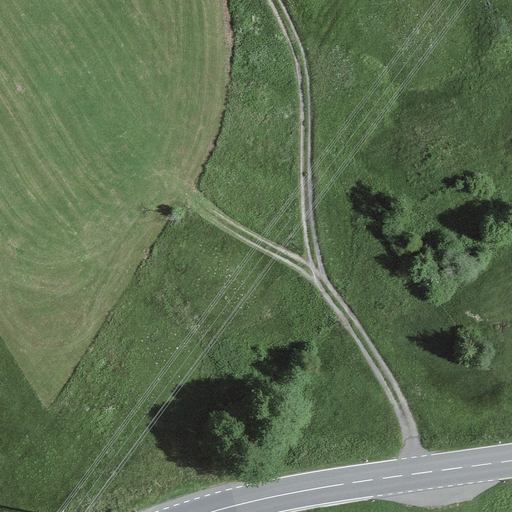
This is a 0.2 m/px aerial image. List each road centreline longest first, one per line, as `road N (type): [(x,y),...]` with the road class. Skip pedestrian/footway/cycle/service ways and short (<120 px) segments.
road 1 (track): [(191,201),(325,282),(400,404),(421,473)]
road 2 (primary): [(511,461),(334,485),(217,511)]
road 3 (track): [(279,0),(304,60),(305,204),(325,282)]
